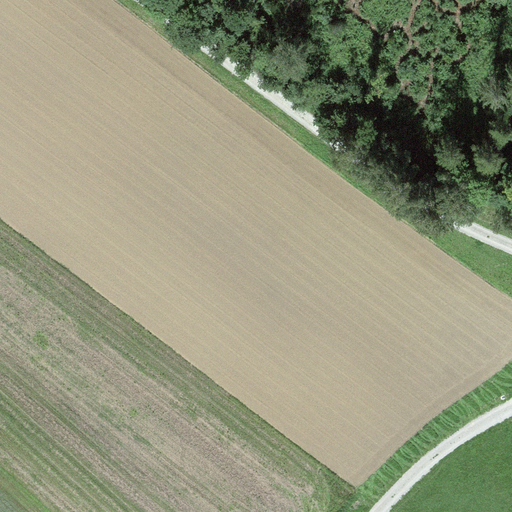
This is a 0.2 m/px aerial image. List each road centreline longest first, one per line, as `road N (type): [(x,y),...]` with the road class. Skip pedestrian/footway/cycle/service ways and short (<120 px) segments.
road 1 (track): [(511,248),(395,188),(289,96),(154,0)]
road 2 (track): [(377,511),(419,464),(477,417),(511,401)]
